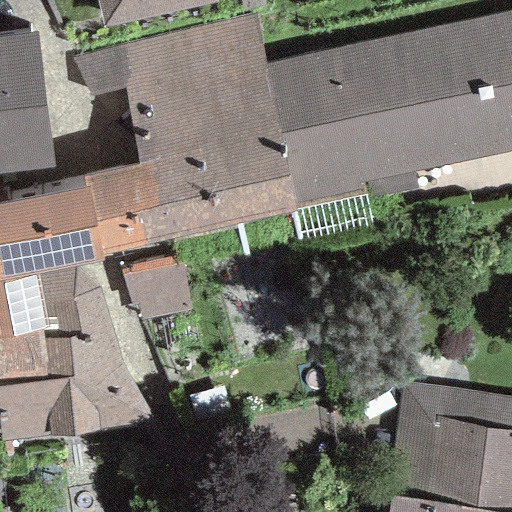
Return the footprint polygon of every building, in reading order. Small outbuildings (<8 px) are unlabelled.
[(215,3),(214,0),(97,0),(103,28),(215,3)] [(511,10),(266,64),(295,209),(364,189),(360,181),(511,148),(511,10)] [(256,13),(71,57),(92,95),(123,87),(137,164),(154,244),(295,209),(266,64),(256,13)] [(0,37),(0,174),(52,168),(36,34),(0,37)] [(154,244),(137,164),(97,172),(83,175),(86,185),(101,255),(109,253),(154,244)] [(0,281),(83,266),(102,262),(101,255),(86,185),(9,205),(6,187),(0,188),(0,281)] [(83,266),(0,281),(0,433),(1,444),(51,434),(51,440),(151,419),(127,377),(98,283),(83,266)] [(511,396),(401,382),(390,463),(511,478),(511,396)] [(511,511),(511,478),(390,463),(383,511),(511,511)]
